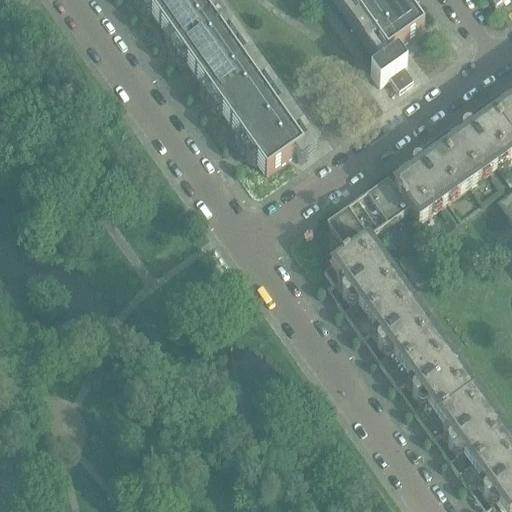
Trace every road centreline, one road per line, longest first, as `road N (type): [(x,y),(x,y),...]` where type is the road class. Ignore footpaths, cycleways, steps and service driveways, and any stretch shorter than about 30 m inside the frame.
road 1 (residential): [(432,511),(241,242)]
road 2 (residential): [(241,242),(496,64)]
road 3 (residential): [(241,242),(75,0)]
